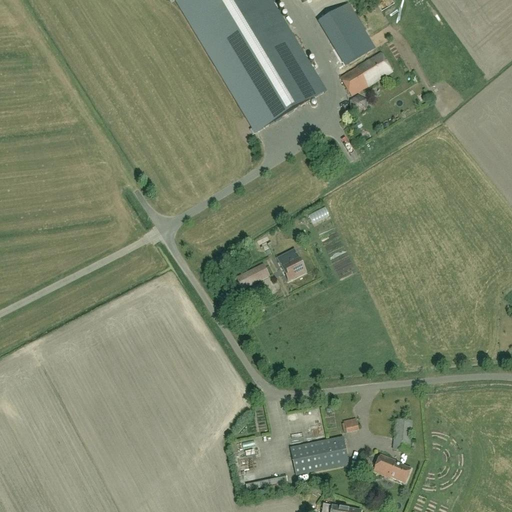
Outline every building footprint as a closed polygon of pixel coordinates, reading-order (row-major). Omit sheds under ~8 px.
[(257,134),(324,94),(266,0),(177,0),(176,1),(257,134)] [(337,13),(320,23),(345,67),(373,50),(362,33),(347,7),(337,13)] [(381,54),(340,79),(351,97),(392,73),(381,54)] [(361,134),(359,129),(362,127),(359,123),(356,125),(353,127),(358,136),(361,134)] [(357,169),(351,157),(346,160),(352,172),(357,169)] [(262,252),(284,240),(280,231),(257,243),(262,252)] [(281,268),(285,275),(286,274),(290,281),(305,273),(295,252),(281,259),(285,266),(281,268)] [(260,282),(254,270),(235,280),(241,291),(260,282)] [(358,431),(356,419),(343,422),(346,434),(358,431)] [(395,421),(393,451),(409,452),(411,422),(395,421)] [(343,438),(290,449),(295,477),(348,466),(343,438)] [(380,456),(373,473),(390,480),(390,478),(405,484),(410,470),(396,464),(396,463),(380,456)] [(285,481),(245,488),(246,496),(287,490),(285,481)]
